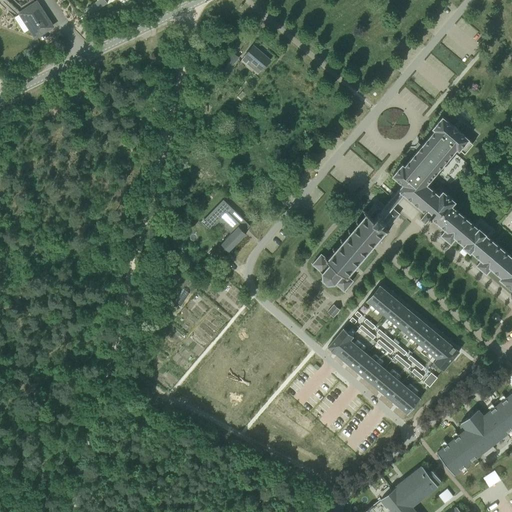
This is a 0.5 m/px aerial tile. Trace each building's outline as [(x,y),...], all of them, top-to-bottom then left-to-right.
[(98,0),(85,10),(90,17),(107,4),(103,0),(98,0)] [(23,32),(30,28),(36,37),(48,29),(42,21),(44,19),(39,12),(42,11),(36,2),(13,17),(23,32)] [(261,70),(270,60),(253,46),(241,60),(246,64),(249,60),(261,70)] [(238,58),(232,52),(224,62),(231,67),(238,58)] [(461,109),(457,114),(468,123),(472,118),(461,109)] [(511,256),(488,237),(494,230),(479,218),(474,224),(452,205),(455,200),(444,191),(443,190),(439,194),(426,184),(457,148),(459,150),(460,150),(464,154),(473,143),(468,139),(469,139),(442,116),(432,128),(435,129),(404,166),(402,163),(392,175),(403,184),(381,209),(374,203),(328,258),(325,256),(324,256),(321,253),(312,264),(322,272),(323,279),(327,282),(334,282),(344,291),(353,280),(349,277),(357,268),(354,265),(385,230),(387,232),(388,231),(391,227),(389,225),(399,214),(391,207),(403,194),(425,212),(420,217),(424,221),(428,217),(430,219),(431,217),(445,229),(441,235),(450,243),(455,237),(465,246),(464,247),(463,247),(459,252),(464,256),(469,251),(467,250),(468,249),(480,259),(476,264),(486,272),(490,267),(500,276),(499,278),(511,289),(510,290),(511,291),(511,256)] [(246,233),(242,230),(248,224),(223,200),(207,216),(216,224),(219,220),(231,233),(221,244),(228,251),(246,233)] [(377,282),(364,298),(364,299),(364,298),(382,313),(395,298),(377,283),(377,282)] [(395,298),(382,313),(399,328),(412,312),(395,298)] [(334,317),(340,309),(333,304),(327,312),(334,317)] [(412,312),(399,328),(417,342),(430,327),(412,312)] [(362,317),(360,319),(366,324),(369,321),(363,316),(362,317)] [(341,327),(325,345),(335,353),(347,338),(348,338),(351,335),(341,326),(340,326),(341,327)] [(375,326),(372,329),(379,335),(380,333),(381,331),(375,326)] [(430,327),(417,342),(434,357),(447,342),(430,327)] [(347,338),(335,353),(352,368),(365,352),(348,338),(347,338)] [(431,359),(430,360),(441,369),(441,368),(456,349),(447,342),(434,357),(431,360),(431,359)] [(396,346),(395,348),(401,353),(404,350),(398,345),(396,346)] [(365,352),(352,368),(370,382),(382,367),(365,352)] [(410,355),(407,358),(413,364),(415,362),(416,360),(410,355)] [(382,367),(370,382),(387,397),(400,381),(382,367)] [(427,372),(425,374),(432,379),(435,376),(428,370),(427,372)] [(400,381),(387,397),(405,411),(404,412),(405,412),(418,396),(417,396),(400,381)] [(437,452),(436,452),(454,474),(511,428),(511,393),(511,394),(483,416),(477,409),(478,409),(477,409),(460,422),(461,423),(461,422),(466,429),(437,452)] [(449,511),(415,511),(411,506),(437,486),(437,485),(436,483),(440,480),(432,469),(432,470),(428,473),(422,465),(421,466),(362,511),(460,511),(457,506),(456,507),(449,511)] [(500,480),(494,470),(486,476),(492,485),(500,480)] [(447,488),(438,495),(444,503),(453,496),(447,488)]
